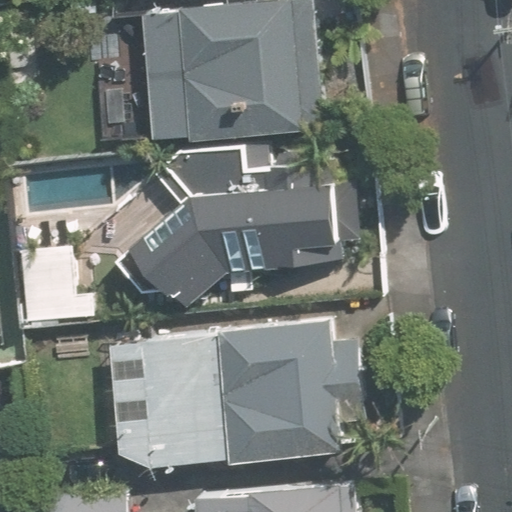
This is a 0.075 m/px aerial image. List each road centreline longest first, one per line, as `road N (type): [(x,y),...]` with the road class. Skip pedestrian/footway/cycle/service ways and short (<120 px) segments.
road 1 (residential): [(507,511),(465,129)]
road 2 (residential): [(465,129),(451,0)]
